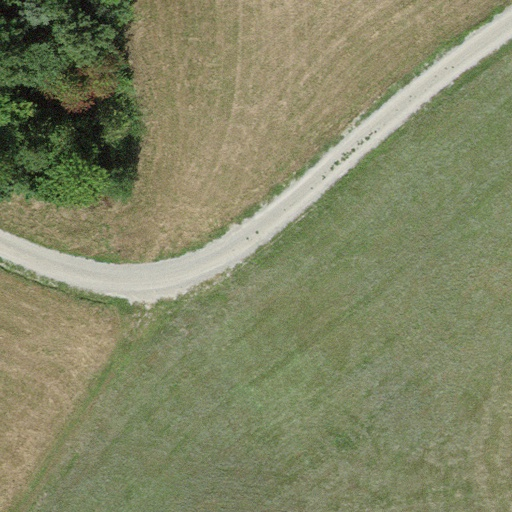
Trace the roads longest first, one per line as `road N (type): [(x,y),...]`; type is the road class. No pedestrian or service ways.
road 1 (track): [(511,37),(223,268),(74,271),(0,250)]
road 2 (track): [(161,270),(125,375),(38,511)]
